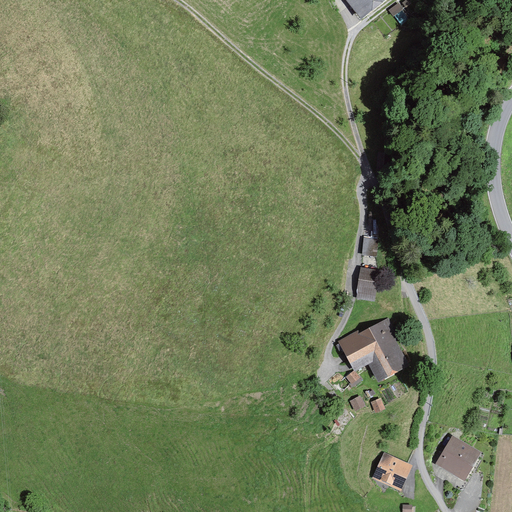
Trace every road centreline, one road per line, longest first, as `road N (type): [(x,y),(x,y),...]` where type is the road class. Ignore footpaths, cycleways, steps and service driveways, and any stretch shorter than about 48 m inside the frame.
road 1 (track): [(359,26),(344,76),(368,169),(367,199),(351,302),(323,371)]
road 2 (track): [(176,0),(331,127),(368,169)]
road 3 (tertiary): [(511,102),(493,153),(494,191),(511,241)]
